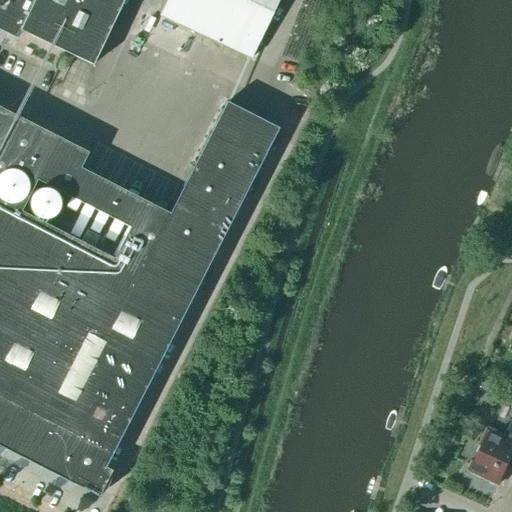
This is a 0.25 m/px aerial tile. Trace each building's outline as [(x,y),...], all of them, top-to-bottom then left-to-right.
[(123,0),(0,0),(0,22),(92,66),(123,0)] [(250,59),(278,0),(166,0),(159,16),(250,59)] [(0,439),(94,488),(277,129),(225,103),(168,214),(79,169),(87,153),(0,108),(0,439)] [(446,380),(457,385),(463,372),(452,367),(446,380)] [(511,457),(511,417),(511,418),(503,437),(486,429),(479,445),(483,447),(471,472),(499,484),(511,457)]
